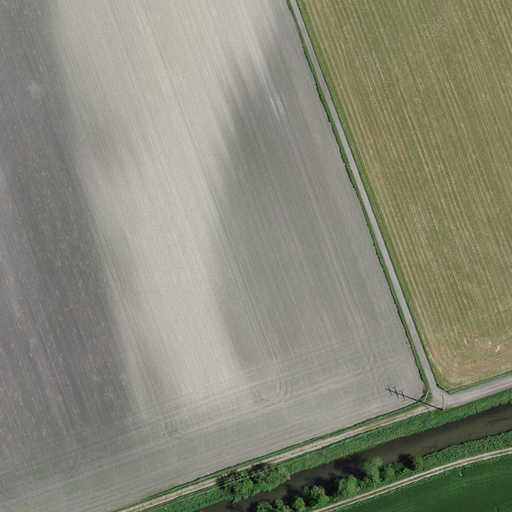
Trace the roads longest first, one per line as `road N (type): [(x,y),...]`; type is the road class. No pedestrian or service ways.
road 1 (track): [(292,0),(439,402)]
road 2 (track): [(511,378),(133,511)]
road 3 (track): [(511,450),(320,511)]
